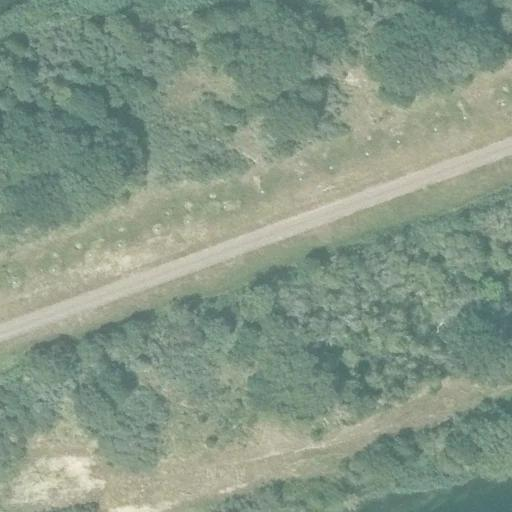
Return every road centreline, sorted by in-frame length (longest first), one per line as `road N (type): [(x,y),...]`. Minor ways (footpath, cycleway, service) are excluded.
road 1 (track): [(0,332),(147,266),(511,145)]
road 2 (track): [(62,511),(294,452),(511,379)]
